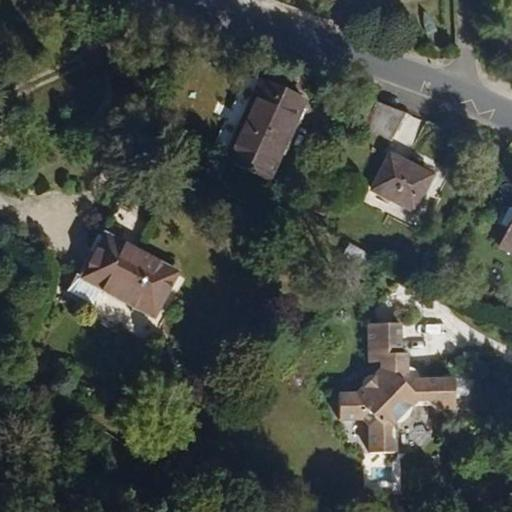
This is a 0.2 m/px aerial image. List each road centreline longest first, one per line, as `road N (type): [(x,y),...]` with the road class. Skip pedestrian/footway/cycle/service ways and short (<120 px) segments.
road 1 (tertiary): [(197,0),(468,94)]
road 2 (unknown): [(131,0),(0,163)]
